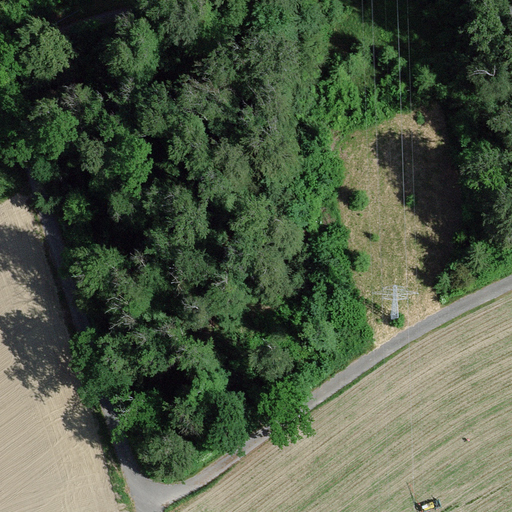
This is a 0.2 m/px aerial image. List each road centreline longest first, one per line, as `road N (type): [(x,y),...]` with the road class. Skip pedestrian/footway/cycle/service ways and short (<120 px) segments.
road 1 (track): [(0,90),(143,511)]
road 2 (track): [(142,507),(207,476),(423,326),(511,281)]
road 3 (track): [(0,72),(88,24),(168,0)]
